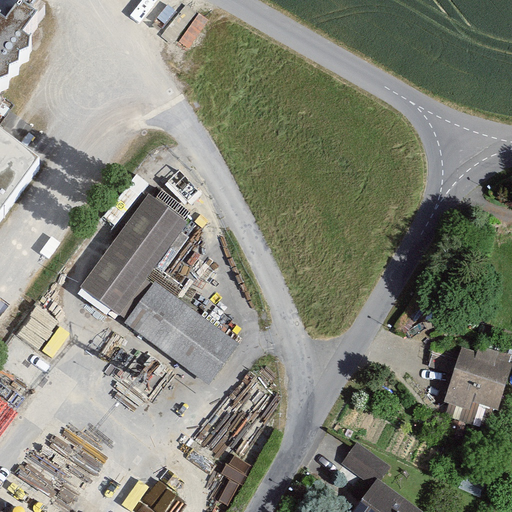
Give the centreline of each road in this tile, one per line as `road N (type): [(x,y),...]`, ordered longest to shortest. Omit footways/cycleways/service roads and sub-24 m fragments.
road 1 (residential): [(257,511),(466,146)]
road 2 (unclassified): [(466,146),(418,106),(232,0)]
